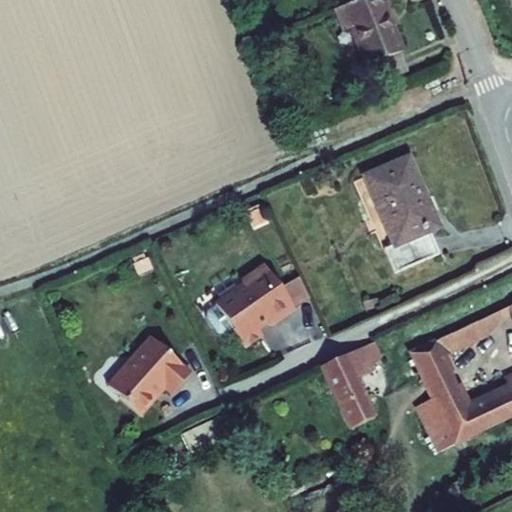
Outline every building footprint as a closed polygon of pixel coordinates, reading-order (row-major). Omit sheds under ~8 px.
[(336,0),(334,1),(343,24),(351,22),(364,58),(368,57),(375,76),(407,64),(400,45),(403,44),(387,0),(386,0),(336,0)] [(408,159),(363,178),(393,246),(383,250),(393,275),(439,255),(429,232),(438,228),(408,159)] [(243,280),(215,300),(245,343),(263,331),(259,325),(269,318),(272,321),(295,306),(264,261),(241,277),(243,280)] [(461,440),(511,415),(511,300),(414,347),(438,397),(440,396),(461,440)] [(153,334),(110,383),(143,412),(167,385),(174,391),(193,369),(153,334)] [(383,364),(372,340),(327,361),(359,429),(384,417),(363,373),(383,364)] [(438,397),(425,404),(446,448),(461,440),(440,396),(438,397)]
